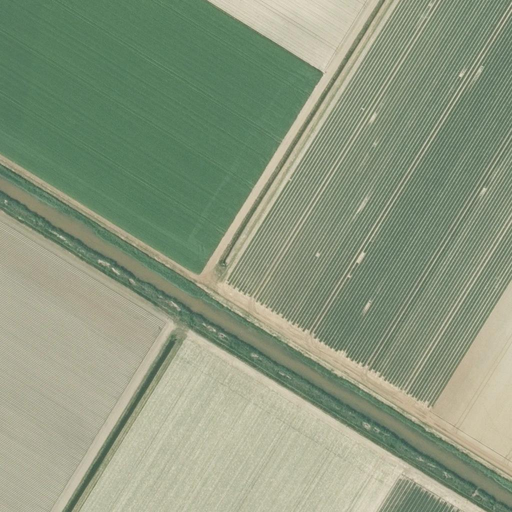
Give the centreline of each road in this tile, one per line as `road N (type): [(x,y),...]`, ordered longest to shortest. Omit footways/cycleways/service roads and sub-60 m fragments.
road 1 (track): [(511,471),(199,277),(372,0)]
road 2 (track): [(167,326),(53,511)]
